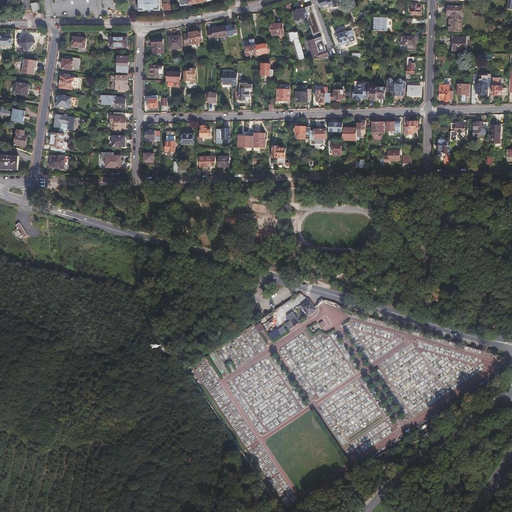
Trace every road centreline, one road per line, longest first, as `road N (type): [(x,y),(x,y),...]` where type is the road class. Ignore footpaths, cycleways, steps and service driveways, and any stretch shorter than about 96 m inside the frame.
road 1 (tertiary): [(499,342),(26,203)]
road 2 (residential): [(135,178),(425,170)]
road 3 (residential): [(427,111),(137,117)]
road 4 (track): [(139,287),(171,324),(180,368),(227,437),(199,511)]
road 5 (secondary): [(511,394),(438,445),(366,511)]
road 6 (residential): [(54,24),(33,180)]
road 7 (track): [(0,249),(139,287)]
